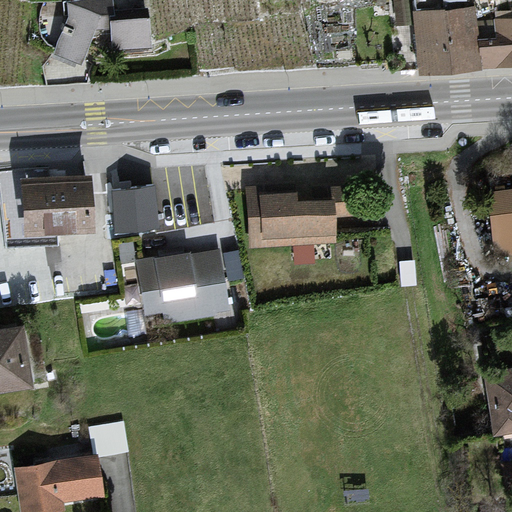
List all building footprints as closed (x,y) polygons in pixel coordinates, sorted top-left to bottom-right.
[(52,51),(79,59),(94,26),(108,25),(107,11),(113,11),(112,0),(65,0),(66,13),(52,51)] [(411,0),(393,0),(396,25),(413,23),(411,0)] [(477,64),(475,23),(476,23),(476,9),(443,10),(447,66),(477,64)] [(447,66),(443,10),(414,12),(418,69),(447,66)] [(141,12),(109,14),(112,46),(143,44),(141,12)] [(511,17),(476,23),(475,23),(477,64),(511,60),(511,17)] [(88,171),(20,174),(22,228),(90,226),(88,171)] [(294,197),(293,184),(246,187),(250,245),(334,239),(333,233),(332,215),(354,213),(352,183),(310,185),(310,196),(294,197)] [(154,184),(109,188),(113,230),(157,226),(154,184)] [(511,189),(486,193),(495,257),(511,255),(511,189)] [(140,262),(136,263),(144,316),(161,313),(173,321),(229,312),(220,252),(193,256),(192,248),(153,254),(154,260),(140,262)] [(237,251),(222,254),(226,279),(241,276),(237,251)] [(414,258),(399,260),(402,285),(417,283),(414,258)] [(0,387),(31,383),(23,325),(0,327),(0,387)] [(511,368),(485,372),(495,433),(511,429),(511,368)] [(124,419),(88,426),(92,453),(98,453),(98,455),(128,451),(124,419)] [(92,453),(17,463),(23,511),(60,507),(59,498),(103,492),(98,455),(98,453),(92,453)]
